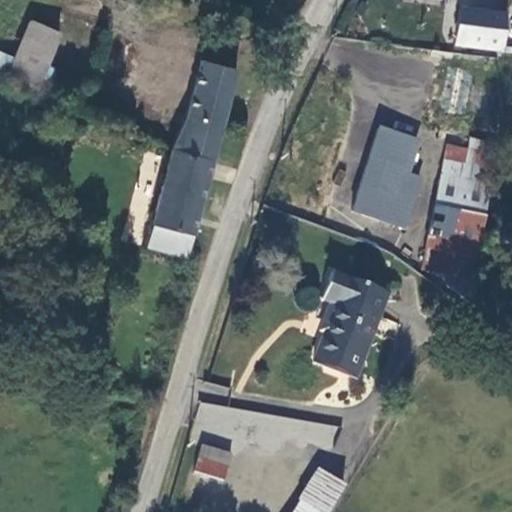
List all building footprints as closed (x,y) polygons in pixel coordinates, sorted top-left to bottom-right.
[(496,85),(511,86),(511,50),(511,47),(511,32),(501,31),(503,15),(459,9),(455,42),(500,47),(496,85)] [(57,33),(25,21),(2,84),(34,96),(57,33)] [(200,61),(187,114),(174,141),(214,151),(234,70),(200,61)] [(96,95),(101,83),(97,73),(91,66),(77,74),(74,94),(96,95)] [(373,131),(348,214),(400,230),(416,181),(399,176),(409,142),(373,131)] [(464,152),(442,148),(439,164),(488,174),(493,146),(466,140),(464,152)] [(174,141),(150,239),(190,249),(214,151),(174,141)] [(488,174),(439,164),(431,207),(479,217),(488,174)] [(418,272),(441,276),(444,288),(463,301),(479,217),(431,207),(418,272)] [(384,296),(327,276),(318,301),(332,306),(310,364),(353,380),(384,296)] [(332,447),(336,426),(212,403),(209,424),(221,426),(223,411),(283,422),(280,438),(332,447)] [(226,471),(230,458),(200,449),(196,462),(226,471)] [(222,483),(226,471),(196,462),(192,474),(222,483)] [(319,472),(299,504),(311,511),(325,511),(342,487),(319,472)]
